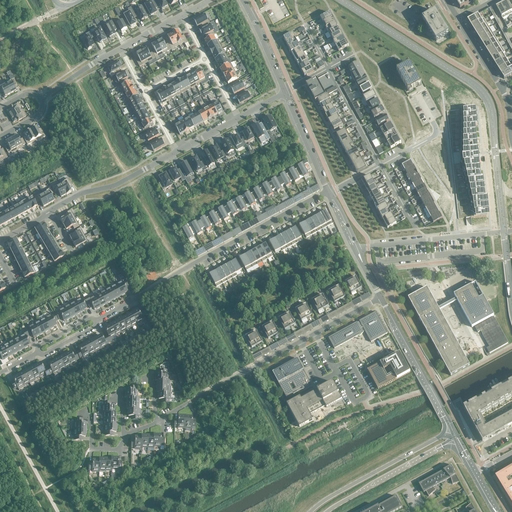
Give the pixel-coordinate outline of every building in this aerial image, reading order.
[(157,12),(154,7),(157,6),(154,0),(145,5),(151,16),(157,12)] [(162,9),(168,6),(164,0),(154,0),(157,6),(159,5),(162,9)] [(469,4),(466,0),(459,0),(457,1),(458,3),(461,8),(469,4)] [(511,13),(511,12),(506,2),(501,4),(507,16),(511,13)] [(507,16),(501,4),(496,7),(502,19),(507,16)] [(137,11),(142,21),(147,17),(141,6),(137,9),(135,6),(131,8),(134,13),(137,11)] [(131,8),(131,7),(128,9),(129,13),(124,15),(127,20),(126,20),(128,24),(129,23),(131,27),(136,24),(134,19),(136,17),(134,13),(131,8)] [(333,18),(330,13),(320,18),(323,23),(324,23),(333,18)] [(481,19),(478,14),(468,20),(471,25),(481,19)] [(210,23),(205,15),(194,21),(197,27),(200,25),(201,28),(210,23)] [(449,34),(438,15),(425,24),(436,42),(449,34)] [(326,27),(335,22),(333,18),(324,23),(326,27)] [(483,18),(481,19),(471,25),(474,30),(486,23),(483,18)] [(117,24),(121,32),(127,29),(123,20),(117,24)] [(110,23),(104,26),(106,32),(105,32),(107,36),(108,35),(110,38),(116,35),(114,31),(117,30),(114,24),(112,21),(109,22),(110,23)] [(211,25),(199,31),(201,35),(202,35),(203,37),(205,36),(207,38),(219,32),(213,22),(210,24),(211,25)] [(338,27),(335,22),(326,27),(325,28),(328,32),(338,27)] [(489,28),(486,23),(474,30),(477,35),(489,28)] [(332,37),(331,37),(340,32),(338,27),(328,32),(331,37),(332,37)] [(493,33),(489,28),(477,35),(480,40),(480,39),(493,33)] [(97,37),(100,43),(104,41),(106,39),(100,29),(94,32),(92,33),(94,39),(97,37)] [(178,31),(173,34),(178,43),(179,45),(179,46),(184,43),(187,48),(190,47),(187,41),(184,35),(181,37),(178,31)] [(92,48),(91,47),(94,45),(91,39),(93,38),(90,32),(86,35),(87,38),(83,40),(88,50),(92,48)] [(343,37),(340,32),(331,37),(332,37),(334,41),(334,42),(343,37)] [(283,38),(286,43),(295,38),(296,38),(293,33),(283,38)] [(496,38),(493,33),(480,39),(483,44),(496,38)] [(173,34),(168,37),(171,43),(168,44),(171,50),(172,51),(175,50),(174,48),(179,45),(178,43),(173,34)] [(204,41),(207,46),(216,41),(213,36),(204,41)] [(334,41),(333,42),(336,47),(346,41),(343,37),(334,42),(334,41)] [(286,43),(289,48),(298,43),(295,38),(286,43)] [(499,42),(496,38),(483,44),(486,49),(499,42)] [(162,40),(157,42),(162,52),(163,54),(168,51),(171,50),(168,44),(165,46),(162,40)] [(210,50),(220,45),(218,40),(216,41),(207,46),(210,50)] [(346,41),(336,47),(339,52),(348,46),(346,41)] [(157,42),(152,45),(155,51),(152,53),(155,58),(156,60),(159,59),(159,58),(159,57),(163,54),(162,52),(157,42)] [(502,47),(499,42),(486,49),(489,54),(502,47)] [(298,43),(289,48),(291,53),(300,48),(298,43)] [(223,49),(220,45),(210,50),(212,55),(223,49)] [(505,52),(502,47),(489,54),(492,59),(502,53),(505,52)] [(146,48),(141,51),(146,60),(147,63),(152,60),(155,58),(152,53),(150,54),(146,48)] [(300,48),(291,53),(294,57),(303,53),(300,48)] [(226,54),(223,49),(212,55),(215,60),(226,54)] [(141,51),(136,54),(139,60),(137,61),(140,67),(147,63),(146,60),(141,51)] [(305,57),(303,53),(294,57),(296,62),(305,57)] [(505,58),(502,53),(492,59),(495,64),(505,58)] [(226,60),(228,59),(226,54),(215,60),(217,65),(226,60)] [(305,57),(296,62),(299,67),(308,62),(305,57)] [(509,63),(505,58),(495,64),(498,69),(509,63)] [(226,60),(217,65),(220,69),(229,65),(226,60)] [(119,62),(108,68),(111,74),(109,75),(111,77),(121,72),(120,69),(122,68),(121,66),(119,62)] [(299,67),(302,72),(311,67),(308,62),(299,67)] [(357,63),(349,68),(352,74),(352,75),(361,70),(357,63)] [(414,71),(410,63),(410,64),(397,71),(397,70),(397,71),(401,78),(404,84),(408,92),(408,91),(421,84),(417,77),(414,71)] [(511,67),(511,68),(509,63),(498,69),(501,74),(501,73),(511,67)] [(229,65),(220,69),(223,74),(232,69),(231,69),(229,65)] [(311,66),(311,67),(302,72),(304,77),(314,71),(311,66)] [(511,74),(511,67),(501,73),(504,79),(511,74)] [(236,73),(233,68),(231,69),(232,69),(223,74),(225,79),(236,73)] [(200,70),(195,73),(200,81),(201,83),(208,79),(203,71),(201,72),(200,70)] [(355,81),(364,76),(361,70),(352,75),(352,74),(351,75),(355,81)] [(121,85),(127,82),(125,79),(128,78),(125,72),(113,78),(117,84),(120,82),(121,85)] [(195,72),(190,75),(195,84),(196,86),(201,83),(200,81),(195,73),(195,72)] [(239,78),(236,73),(225,79),(228,84),(239,78)] [(190,75),(185,78),(186,78),(190,86),(191,88),(196,86),(195,84),(190,75)] [(364,76),(355,81),(358,87),(368,82),(364,76)] [(181,80),(186,89),(187,91),(191,88),(190,86),(186,78),(181,80)] [(15,89),(14,86),(16,85),(13,79),(11,81),(11,80),(5,83),(4,82),(10,94),(15,91),(15,92),(17,91),(16,89),(15,89)] [(307,84),(306,85),(306,86),(307,86),(309,90),(309,91),(312,95),(312,96),(315,101),(315,102),(317,100),(326,96),(326,95),(325,95),(317,80),(317,79),(316,79),(307,84)] [(179,81),(176,83),(181,92),(182,93),(187,91),(186,89),(181,80),(180,80),(179,81)] [(121,86),(119,87),(122,92),(124,91),(133,86),(130,81),(121,86)] [(10,94),(4,82),(0,84),(0,93),(2,92),(4,96),(3,96),(4,98),(6,97),(6,96),(10,94)] [(242,83),(239,84),(238,82),(232,85),(233,87),(231,89),(234,94),(245,88),(242,83)] [(171,85),(176,94),(177,96),(182,93),(181,92),(176,83),(171,85)] [(358,90),(361,96),(372,90),(369,84),(358,90)] [(167,88),(166,88),(171,97),(172,99),(177,96),(176,94),(171,85),(171,86),(167,88)] [(124,91),(122,92),(125,97),(126,96),(135,91),(134,88),(133,87),(133,86),(124,91)] [(165,89),(162,91),(167,99),(168,101),(172,99),(171,97),(166,88),(165,89)] [(248,93),(247,93),(246,90),(238,95),(239,97),(237,99),(238,101),(237,101),(239,105),(251,98),(248,93)] [(126,96),(125,97),(127,102),(129,101),(138,96),(135,91),(126,96)] [(162,91),(157,93),(163,104),(168,101),(167,99),(162,91)] [(373,92),(363,97),(366,103),(376,97),(373,92)] [(330,100),(331,99),(328,95),(326,96),(317,100),(320,105),(330,100)] [(129,101),(127,102),(130,106),(132,105),(140,101),(138,96),(129,101)] [(331,105),(332,105),(330,100),(320,105),(323,110),(331,105)] [(381,105),(377,100),(367,105),(370,111),(381,105)] [(132,105),(130,106),(132,111),(134,110),(143,105),(140,101),(132,105)] [(212,104),(213,106),(213,105),(218,114),(223,111),(217,101),(212,104)] [(11,108),(11,109),(7,111),(10,117),(22,110),(20,111),(19,108),(20,107),(18,104),(11,108)] [(134,110),(132,111),(135,116),(137,115),(146,110),(143,105),(134,110)] [(208,108),(213,117),(218,114),(213,105),(213,106),(208,108)] [(331,105),(323,110),(325,115),(334,110),(331,105)] [(207,106),(203,109),(208,119),(213,117),(208,108),(207,106)] [(374,119),(385,113),(382,108),(371,113),(374,119)] [(478,127),(476,108),(459,110),(459,111),(447,112),(452,157),(458,219),(471,217),(471,218),(490,216),(488,197),(485,198),(483,180),(481,180),(478,154),(475,127),(478,127)] [(203,109),(198,112),(198,113),(199,113),(204,122),(208,119),(208,120),(208,119),(203,109)] [(334,110),(325,115),(328,120),(337,116),(339,115),(336,109),(334,110)] [(18,121),(26,117),(22,110),(10,117),(13,122),(18,120),(18,121)] [(137,115),(135,116),(138,121),(139,120),(148,115),(146,110),(137,115)] [(198,113),(194,116),(199,125),(204,122),(199,113),(198,113)] [(139,120),(138,121),(140,125),(142,124),(151,120),(148,115),(139,120)] [(386,115),(374,122),(377,127),(378,126),(380,129),(384,127),(383,124),(389,121),(386,115)] [(189,118),(189,116),(184,119),(189,130),(190,130),(194,127),(189,118)] [(189,118),(194,127),(199,125),(194,116),(189,118)] [(337,116),(328,120),(328,121),(329,121),(330,122),(329,123),(330,123),(330,124),(331,125),(331,126),(340,121),(337,116)] [(265,122),(262,124),(267,132),(269,131),(270,132),(277,128),(270,117),(264,120),(265,122)] [(179,122),(185,132),(189,130),(184,119),(179,122)] [(142,124),(140,125),(143,130),(145,129),(153,125),(151,120),(142,124)] [(340,121),(331,126),(334,131),(343,126),(340,121)] [(179,122),(174,124),(180,135),(184,132),(184,133),(185,132),(179,122)] [(255,124),(251,125),(259,139),(261,143),(267,140),(267,141),(270,139),(261,123),(261,124),(262,124),(259,126),(258,123),(256,125),(255,124)] [(394,130),(390,123),(384,127),(380,129),(384,136),(394,130)] [(41,130),(39,132),(37,128),(36,126),(34,127),(35,128),(30,130),(37,142),(45,137),(41,130)] [(152,128),(146,131),(148,134),(145,136),(148,141),(159,135),(157,132),(156,130),(153,131),(152,128)] [(250,145),(249,143),(254,140),(248,129),(245,131),(245,132),(243,133),(245,138),(243,139),(247,146),(250,145)] [(25,134),(27,138),(24,139),(27,145),(36,140),(36,142),(37,142),(30,130),(26,133),(25,132),(24,133),(25,135),(25,134)] [(339,140),(348,135),(345,130),(336,135),(339,140)] [(387,142),(397,136),(394,130),(384,136),(387,142)] [(22,139),(19,140),(18,137),(17,135),(15,136),(16,136),(11,139),(17,150),(23,147),(22,146),(25,144),(22,139)] [(342,145),(350,140),(348,135),(339,140),(342,145)] [(232,138),(231,138),(236,147),(238,150),(246,145),(243,140),(240,141),(237,136),(235,137),(235,136),(234,136),(232,138)] [(391,149),(401,143),(397,136),(387,142),(391,149)] [(6,143),(8,147),(5,148),(8,153),(11,152),(16,149),(17,150),(11,139),(7,141),(6,141),(5,142),(6,144),(6,143)] [(162,140),(159,141),(158,139),(148,144),(150,147),(151,146),(153,152),(165,145),(162,140)] [(234,151),(228,140),(222,143),(226,150),(225,150),(227,155),(234,151)] [(344,149),(353,145),(350,140),(342,145),(344,149)] [(347,154),(356,149),(353,145),(344,149),(347,154)] [(211,149),(211,150),(217,161),(223,158),(224,160),(227,159),(225,156),(223,151),(220,153),(217,147),(217,146),(216,146),(215,147),(212,148),(213,148),(211,149)] [(349,159),(359,153),(357,149),(356,149),(347,154),(349,159)] [(207,151),(202,154),(204,160),(202,161),(205,167),(208,166),(209,168),(215,164),(207,151)] [(352,164),(361,159),(362,158),(359,153),(349,159),(352,164)] [(191,160),(197,172),(202,169),(203,171),(206,170),(202,162),(200,163),(196,157),(194,158),(191,159),(191,160)] [(355,168),(363,164),(361,159),(352,164),(355,168)] [(302,162),(303,163),(298,166),(299,168),(303,175),(304,177),(309,174),(308,172),(312,170),(309,162),(307,163),(306,160),(302,162)] [(405,170),(413,166),(411,161),(401,166),(404,171),(405,171),(405,170)] [(193,175),(194,175),(187,162),(186,162),(187,163),(181,166),(185,173),(182,175),(183,177),(188,184),(192,182),(189,177),(193,174),(193,175)] [(357,173),(368,167),(366,162),(363,164),(355,168),(357,173)] [(413,166),(405,170),(405,171),(407,175),(416,170),(413,166)] [(299,168),(295,170),(294,168),(289,171),(290,173),(290,172),(294,180),(295,182),(300,179),(299,177),(303,175),(299,168)] [(176,169),(173,170),(173,169),(170,171),(170,172),(169,172),(175,181),(183,177),(182,175),(181,171),(178,173),(176,169)] [(419,175),(416,170),(407,175),(406,176),(409,181),(410,180),(419,175)] [(290,172),(290,173),(286,175),(285,173),(280,176),(281,177),(285,184),(285,185),(286,187),(291,184),(290,182),(294,180),(290,172)] [(163,191),(167,189),(166,188),(172,185),(166,174),(165,173),(162,175),(162,176),(160,177),(163,183),(160,185),(163,191)] [(421,180),(419,175),(410,180),(412,185),(421,180)] [(364,186),(373,181),(370,176),(361,181),(364,186)] [(281,177),(277,180),(276,178),(271,180),(272,182),(273,182),(276,189),(277,192),(282,189),(281,187),(285,185),(285,184),(281,177)] [(68,178),(60,183),(66,195),(71,192),(68,185),(70,184),(68,178)] [(421,180),(412,185),(415,189),(424,185),(421,180)] [(375,186),(373,181),(364,186),(367,190),(375,186)] [(273,182),(272,182),(268,184),(267,183),(262,185),(263,187),(264,187),(268,194),(267,194),(269,197),(274,194),(272,191),(276,189),(273,182)] [(60,183),(52,187),(55,193),(57,191),(61,197),(66,195),(60,183)] [(426,189),(424,185),(415,189),(418,194),(426,189)] [(378,190),(375,186),(367,190),(369,195),(378,190)] [(264,187),(263,187),(260,189),(259,187),(254,190),(255,192),(259,199),(258,199),(260,201),(265,199),(263,196),(267,194),(268,194),(264,187)] [(50,188),(42,192),(48,204),(54,201),(50,195),(53,194),(50,188)] [(426,189),(418,194),(420,199),(429,194),(426,189)] [(378,190),(369,195),(372,200),(381,195),(378,190)] [(42,192),(34,197),(37,202),(40,201),(43,207),(48,204),(42,192)] [(255,192),(251,194),(250,192),(245,195),(246,197),(250,204),(251,206),(256,204),(255,201),(258,199),(259,199),(255,192)] [(432,199),(429,194),(420,199),(423,204),(432,199)] [(374,205),(383,200),(381,195),(372,200),(374,205)] [(246,197),(242,199),(241,197),(236,200),(237,202),(237,201),(241,209),(242,211),(247,208),(246,206),(250,204),(246,197)] [(32,198),(27,200),(32,209),(37,206),(32,198)] [(231,201),(232,202),(227,205),(228,206),(232,213),(232,214),(233,216),(238,213),(237,211),(241,209),(237,201),(237,202),(236,200),(235,199),(231,201)] [(432,199),(423,204),(425,208),(434,203),(432,199)] [(21,201),(27,211),(31,209),(32,209),(27,200),(22,203),(21,201)] [(383,200),(374,205),(377,209),(386,204),(383,200)] [(21,201),(16,203),(22,214),(27,211),(21,201)] [(12,206),(17,217),(22,214),(16,203),(16,204),(17,205),(12,207),(12,206)] [(437,208),(434,203),(425,208),(428,213),(437,208)] [(380,214),(388,209),(386,204),(377,209),(380,214)] [(12,206),(7,209),(13,219),(17,217),(12,206)] [(228,206),(224,209),(223,207),(218,210),(219,211),(223,218),(224,221),(229,218),(228,216),(232,214),(232,213),(228,206)] [(437,208),(428,213),(430,218),(439,213),(437,208)] [(7,210),(3,212),(8,222),(13,219),(7,209),(7,210)] [(388,209),(380,214),(382,219),(391,214),(388,209)] [(66,216),(60,219),(63,225),(75,218),(70,210),(65,213),(66,216)] [(219,211),(215,213),(214,212),(209,214),(210,216),(214,223),(215,226),(220,223),(219,221),(223,218),(219,211)] [(326,211),(320,214),(325,224),(326,224),(327,227),(333,223),(326,211)] [(439,213),(430,218),(433,223),(442,218),(439,213)] [(325,224),(320,214),(315,217),(321,227),(322,229),(327,227),(326,224),(325,224)] [(385,224),(394,219),(391,214),(382,219),(385,224)] [(210,216),(206,218),(205,216),(200,219),(201,221),(202,221),(206,228),(205,228),(207,231),(212,228),(210,225),(214,223),(210,216)] [(321,227),(315,217),(310,219),(316,230),(316,229),(317,232),(322,229),(321,227)] [(75,218),(63,225),(66,230),(72,226),(74,229),(79,226),(75,218)] [(316,230),(310,219),(305,222),(311,232),(313,234),(317,232),(316,229),(316,230)] [(394,219),(385,224),(387,229),(396,224),(394,219)] [(202,221),(201,221),(198,223),(197,221),(192,224),(192,226),(193,226),(197,233),(196,233),(198,235),(203,233),(201,230),(205,228),(206,228),(202,221)] [(311,232),(305,222),(299,225),(306,238),(313,234),(311,232)] [(187,225),(188,226),(183,229),(189,240),(194,237),(193,235),(196,233),(197,233),(193,226),(192,226),(192,224),(191,223),(187,225)] [(43,224),(35,229),(38,234),(46,229),(43,224)] [(296,227),(290,230),(295,241),(296,240),(297,243),(303,240),(296,227)] [(80,228),(75,231),(76,233),(70,237),(73,242),(72,242),(84,236),(80,228)] [(46,229),(38,234),(40,238),(39,239),(49,234),(46,229)] [(295,241),(290,230),(285,233),(291,243),(292,246),(297,243),(296,240),(295,241)] [(291,243),(285,233),(280,236),(286,246),(287,248),(292,246),(291,243)] [(49,234),(39,239),(42,244),(41,244),(52,238),(49,234)] [(84,236),(72,242),(75,247),(82,244),(83,247),(89,244),(84,236)] [(286,246),(280,236),(275,238),(281,249),(281,248),(283,251),(287,248),(286,246)] [(52,238),(41,244),(44,249),(54,243),(52,238)] [(281,249),(275,238),(269,242),(275,252),(280,249),(281,252),(283,251),(281,248),(281,249)] [(7,244),(10,249),(19,244),(16,239),(7,244)] [(54,243),(44,249),(45,249),(48,253),(57,248),(54,243)] [(19,244),(10,249),(12,253),(21,249),(19,244)] [(266,244),(260,247),(266,257),(267,259),(273,256),(266,244)] [(266,257),(260,247),(255,250),(261,260),(261,259),(262,262),(267,259),(266,257)] [(57,248),(48,253),(49,253),(51,257),(60,252),(57,248)] [(21,249),(12,253),(15,258),(24,254),(21,249)] [(261,260),(255,250),(250,252),(256,262),(257,265),(262,262),(261,259),(261,260)] [(60,252),(51,257),(54,262),(63,257),(60,252)] [(256,262),(250,252),(245,255),(251,265),(253,267),(257,265),(256,262)] [(24,254),(15,258),(17,263),(26,259),(24,254)] [(251,265),(245,255),(239,258),(246,271),(253,267),(251,265)] [(26,259),(17,263),(20,268),(28,264),(26,259)] [(236,260),(230,263),(236,273),(240,271),(241,273),(243,273),(236,260)] [(236,273),(230,263),(225,266),(231,276),(232,278),(237,276),(236,273)] [(28,264),(20,268),(22,273),(33,267),(31,268),(28,264)] [(231,276),(225,266),(220,269),(226,279),(228,281),(232,278),(231,276)] [(33,267),(22,273),(24,278),(35,272),(33,267)] [(226,279),(220,269),(215,271),(221,281),(223,284),(228,281),(226,279)] [(221,281),(215,271),(210,274),(216,287),(223,284),(221,281)] [(121,282),(115,285),(122,296),(125,294),(124,293),(127,291),(125,289),(128,287),(121,274),(121,275),(118,276),(120,279),(121,282)] [(356,277),(350,280),(357,291),(358,290),(362,288),(359,283),(357,278),(356,277)] [(357,291),(350,280),(345,282),(346,284),(348,289),(349,289),(351,294),(355,292),(357,291)] [(494,316),(476,283),(454,295),(472,328),(494,316)] [(121,296),(122,296),(115,285),(110,288),(116,299),(116,297),(118,296),(119,297),(121,296)] [(339,286),(334,289),(340,300),(342,299),(345,297),(343,292),(340,287),(340,288),(339,286)] [(408,298),(417,314),(451,376),(470,365),(427,287),(408,298)] [(110,288),(105,290),(111,302),(110,300),(113,299),(113,300),(116,299),(110,288)] [(340,300),(334,289),(329,291),(329,293),(332,298),(335,303),(338,301),(340,300)] [(105,290),(100,293),(106,305),(105,303),(108,302),(108,303),(111,301),(111,302),(105,290)] [(106,305),(100,293),(94,296),(101,308),(101,307),(100,306),(102,305),(103,306),(105,304),(106,305)] [(322,295),(317,298),(323,309),(325,308),(329,306),(326,301),(324,297),(323,297),(322,295)] [(100,308),(101,308),(94,296),(89,299),(87,297),(84,298),(87,304),(90,303),(94,309),(96,308),(97,309),(100,307),(100,308)] [(84,306),(87,304),(84,298),(81,300),(81,299),(75,302),(81,313),(84,311),(83,310),(86,309),(84,306)] [(323,309),(317,298),(312,301),(313,302),(315,307),(318,312),(321,310),(323,309)] [(81,313),(75,302),(69,305),(75,316),(76,316),(75,315),(77,313),(78,314),(80,313),(81,313)] [(302,303),(299,304),(307,318),(309,317),(312,315),(309,310),(310,310),(307,306),(306,304),(303,305),(302,303)] [(307,318),(299,304),(296,306),(298,308),(295,310),(296,311),(299,316),(301,321),(305,319),(307,318)] [(75,316),(69,305),(64,308),(70,319),(70,318),(72,316),(73,317),(75,316)] [(70,319),(64,308),(58,311),(59,312),(56,314),(59,320),(62,318),(63,321),(66,319),(67,320),(70,319)] [(130,312),(134,318),(137,324),(143,320),(142,319),(145,317),(142,312),(139,313),(137,310),(134,312),(134,311),(131,313),(131,312),(130,312)] [(125,315),(131,326),(137,324),(134,318),(130,312),(130,313),(128,314),(129,315),(126,316),(125,315)] [(360,335),(361,335),(365,331),(371,342),(387,333),(376,312),(359,321),(359,322),(357,323),(357,322),(328,338),(334,349),(358,336),(359,336),(360,336),(360,335)] [(289,313),(284,316),(290,327),(292,326),(295,324),(293,319),(290,315),(289,313)] [(50,315),(44,318),(50,330),(51,330),(50,329),(54,328),(53,327),(56,325),(54,322),(57,321),(54,315),(51,316),(50,315)] [(120,318),(126,329),(131,326),(125,315),(125,316),(123,317),(123,318),(121,319),(120,318)] [(290,327),(284,316),(279,319),(280,320),(280,321),(282,325),(285,330),(288,328),(290,327)] [(487,348),(490,354),(509,344),(494,317),(476,327),(479,333),(481,331),(490,347),(487,348)] [(50,330),(44,318),(39,321),(45,333),(45,332),(48,331),(47,330),(50,329),(50,330)] [(115,321),(121,332),(126,329),(120,318),(118,320),(118,321),(116,322),(115,321)] [(45,333),(39,321),(34,324),(40,336),(40,335),(42,334),(42,333),(44,331),(45,333)] [(110,324),(109,324),(116,335),(121,332),(115,321),(114,321),(115,321),(112,323),(113,324),(110,325),(110,324)] [(269,321),(266,322),(274,336),(276,335),(275,335),(279,333),(276,328),(274,324),(273,322),(270,323),(269,321)] [(274,336),(266,322),(263,324),(265,326),(262,328),(263,330),(266,334),(268,339),(272,337),(274,336)] [(40,336),(34,324),(28,327),(28,329),(26,330),(29,336),(32,335),(33,337),(36,336),(36,337),(40,335),(40,336)] [(110,338),(116,335),(109,324),(106,326),(107,327),(104,328),(108,335),(105,337),(108,343),(111,341),(110,338)] [(24,335),(18,338),(24,349),(25,349),(24,349),(28,347),(27,346),(30,344),(26,338),(29,336),(26,330),(22,332),(24,335)] [(256,331),(251,334),(257,345),(259,344),(262,342),(260,337),(257,333),(256,331)] [(257,345),(251,334),(246,337),(247,339),(246,339),(249,343),(252,348),(255,346),(257,345)] [(94,338),(94,337),(100,349),(106,345),(105,344),(108,343),(105,337),(102,338),(101,335),(98,337),(97,336),(94,338)] [(89,340),(95,352),(100,349),(94,337),(94,338),(92,339),(92,340),(90,341),(89,340)] [(24,349),(18,338),(13,341),(19,352),(22,350),(21,349),(24,348),(24,349)] [(84,343),(83,343),(90,354),(95,352),(89,340),(88,340),(89,341),(86,342),(87,343),(84,344),(84,343)] [(19,352),(13,341),(8,344),(14,355),(14,354),(16,353),(16,352),(18,351),(19,352)] [(84,358),(90,354),(83,343),(83,344),(80,345),(81,346),(78,348),(80,351),(77,352),(80,358),(83,356),(84,358)] [(9,358),(2,346),(1,344),(0,344),(0,356),(0,357),(2,360),(5,358),(5,359),(8,357),(9,358)] [(14,355),(8,344),(2,346),(9,358),(9,357),(11,356),(11,355),(13,354),(14,355)] [(64,354),(70,365),(76,362),(75,361),(78,359),(75,353),(72,355),(70,352),(68,353),(67,352),(64,354)] [(399,353),(367,370),(378,390),(410,372),(399,353)] [(59,357),(58,357),(65,368),(70,365),(64,354),(63,354),(64,355),(62,357),(61,356),(59,357)] [(53,360),(60,373),(61,373),(59,371),(65,368),(58,357),(59,358),(56,360),(56,359),(53,360)] [(49,367),(47,369),(50,375),(53,373),(54,376),(55,376),(55,375),(60,373),(53,360),(50,362),(51,363),(48,364),(49,367)] [(301,371),(295,360),(272,372),(287,398),(294,394),(293,392),(302,387),(303,389),(311,385),(309,380),(305,373),(303,374),(301,371)] [(33,365),(40,377),(45,374),(47,376),(50,375),(47,369),(44,370),(40,363),(37,365),(37,364),(34,366),(33,365)] [(28,368),(35,382),(36,382),(34,379),(40,377),(33,365),(34,367),(31,368),(31,367),(28,368)] [(23,371),(30,384),(35,381),(35,382),(28,368),(29,370),(26,371),(26,370),(23,371)] [(154,380),(169,381),(167,381),(168,374),(166,374),(166,370),(159,370),(159,374),(156,374),(156,377),(155,377),(155,380),(154,380)] [(18,374),(17,374),(25,387),(24,385),(29,382),(30,385),(30,384),(23,371),(23,372),(21,374),(20,373),(18,374)] [(17,387),(18,389),(19,391),(19,390),(24,387),(25,388),(25,387),(17,374),(18,374),(14,376),(15,377),(12,379),(14,381),(11,383),(14,389),(17,387)] [(340,395),(333,382),(307,396),(315,411),(326,406),(326,407),(342,399),(340,395)] [(460,401),(455,404),(466,429),(475,446),(511,425),(511,384),(466,410),(465,410),(460,401)] [(124,397),(139,398),(137,397),(137,391),(136,391),(136,387),(129,387),(129,391),(126,391),(126,394),(125,394),(125,397),(124,397)] [(171,393),(157,393),(158,393),(158,396),(159,396),(159,399),(162,399),(162,403),(168,403),(169,400),(170,400),(170,393),(171,393)] [(315,411),(307,396),(301,400),(300,397),(287,404),(291,412),(300,427),(307,423),(307,424),(313,420),(310,415),(315,411)] [(115,413),(114,413),(115,410),(113,410),(114,406),(110,406),(110,403),(104,403),(103,406),(102,406),(102,413),(115,413)] [(127,409),(127,410),(127,413),(128,413),(128,416),(131,416),(131,420),(138,420),(138,417),(140,417),(140,410),(127,409)] [(185,415),(185,416),(181,416),(181,417),(178,417),(178,420),(175,420),(174,426),(178,427),(178,428),(185,428),(185,415)] [(185,416),(185,415),(185,428),(191,428),(191,427),(195,427),(195,420),(192,420),(192,417),(189,417),(189,416),(185,416)] [(76,419),(75,423),(74,423),(74,430),(87,430),(86,430),(86,426),(85,426),(85,423),(82,423),(82,420),(76,419)] [(103,425),(105,425),(105,432),(106,432),(106,435),(113,436),(113,432),(116,432),(116,429),(117,429),(117,426),(118,426),(118,425),(103,425)] [(74,430),(74,437),(75,437),(75,440),(82,440),(82,437),(85,437),(85,434),(86,434),(86,430),(87,430),(74,430)] [(154,433),(153,448),(154,448),(154,446),(160,446),(160,445),(164,445),(164,438),(160,438),(161,435),(157,435),(157,434),(154,434),(154,433)] [(135,447),(135,449),(141,449),(142,436),(141,436),(138,436),(138,437),(135,437),(135,441),(131,441),(131,447),(135,447)] [(112,457),(112,456),(111,456),(111,471),(111,469),(118,469),(118,468),(121,468),(122,461),(118,461),(118,458),(115,458),(115,457),(112,457)] [(99,459),(99,460),(96,460),(96,461),(92,460),(92,464),(89,464),(89,470),(92,471),(92,472),(99,472),(99,473),(99,459)] [(460,483),(454,471),(451,465),(446,468),(446,469),(419,484),(424,493),(426,492),(429,497),(436,490),(433,487),(451,478),(452,485),(459,483),(460,483)] [(511,475),(511,469),(506,472),(498,477),(504,486),(509,483),(506,479),(508,478),(511,475)] [(369,511),(367,511),(393,511),(402,507),(396,496),(374,509),(370,511),(369,511)] [(475,511),(471,503),(465,508),(468,511),(475,511)]
